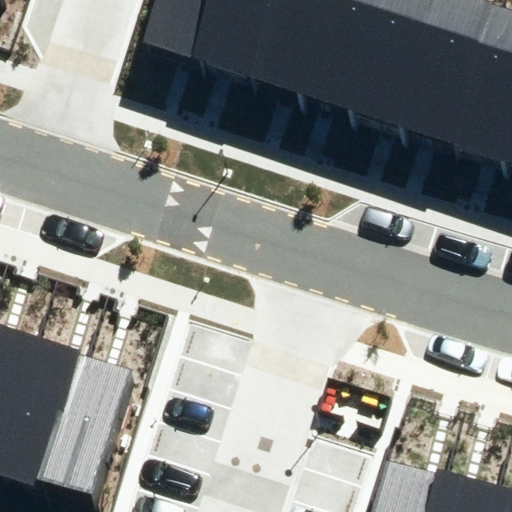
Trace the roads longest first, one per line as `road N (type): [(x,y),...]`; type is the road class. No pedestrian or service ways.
road 1 (residential): [(48,167),(511,312)]
road 2 (residential): [(48,167),(103,0)]
